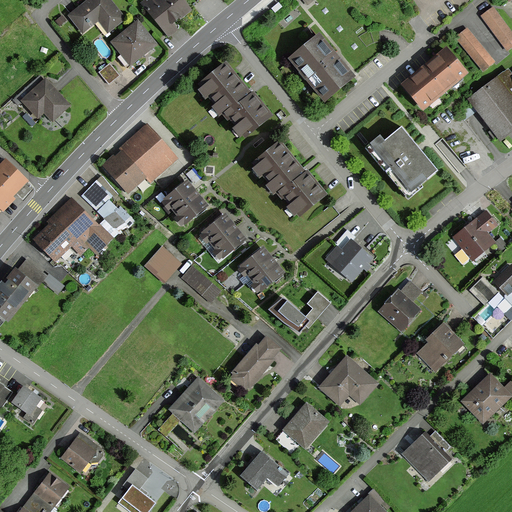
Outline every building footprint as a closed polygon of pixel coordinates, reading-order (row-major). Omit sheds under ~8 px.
[(103,15),(113,27),(123,19),(107,0),(89,0),(69,17),(82,32),(103,15)] [(145,0),(141,4),(162,29),(188,8),(181,0),(145,0)] [(279,5),(272,11),(274,13),(281,7),(279,5)] [(511,35),(492,8),(481,16),(506,51),(511,46),(511,35)] [(130,64),(153,45),(136,24),(113,43),(130,64)] [(482,71),(493,62),(466,29),(455,38),(482,71)] [(315,88),(317,90),(324,99),(350,77),(318,38),(291,60),(300,71),(304,67),(319,85),(315,88)] [(424,71),(423,71),(404,86),(421,108),(431,100),(430,98),(435,94),(436,96),(449,84),(448,83),(453,79),(454,81),(464,72),(446,51),(427,67),(428,68),(424,71)] [(109,63),(97,73),(107,84),(118,75),(109,63)] [(249,96),(225,66),(200,85),(228,119),(230,118),(245,136),(269,116),(251,95),(249,96)] [(511,76),(508,71),(471,100),(500,138),(511,128),(511,76)] [(45,82),(43,83),(38,77),(12,100),(18,106),(23,101),(37,116),(49,105),(57,115),(67,106),(45,82)] [(426,180),(437,171),(400,127),(373,151),(407,191),(424,177),(426,180)] [(492,129),(487,133),(493,140),(498,137),(492,129)] [(124,193),(144,176),(143,175),(165,155),(172,163),(177,159),(151,130),(116,161),(114,158),(102,168),(124,193)] [(305,173),(304,175),(279,144),(255,164),(282,198),(284,196),(299,214),(323,195),(305,173)] [(8,163),(0,170),(0,204),(11,193),(25,179),(8,163)] [(199,180),(191,171),(187,174),(195,184),(199,180)] [(92,208),(94,206),(98,210),(112,197),(96,181),(81,197),(92,208)] [(204,207),(199,200),(191,190),(186,183),(178,189),(176,189),(173,192),(173,193),(166,199),(184,223),(192,217),(193,217),(197,214),(197,213),(204,207)] [(88,246),(96,254),(111,239),(75,204),(35,242),(52,259),(58,254),(64,261),(71,254),(70,252),(65,247),(68,244),(79,255),(88,246)] [(113,229),(123,223),(114,214),(104,219),(113,229)] [(462,263),(464,263),(491,241),(484,233),(494,225),(485,214),(475,222),(474,221),(454,238),(463,248),(457,253),(456,256),(462,263)] [(243,240),(238,234),(229,223),(224,216),(216,223),(215,222),(211,225),(211,227),(204,233),(223,256),(230,250),(232,251),(235,248),(235,246),(243,240)] [(500,252),(506,247),(500,240),(494,245),(500,252)] [(334,245),(342,251),(331,264),(350,281),(370,258),(351,241),(346,248),(338,241),(334,245)] [(179,264),(161,248),(144,267),(163,283),(179,264)] [(249,260),(242,266),(261,290),(268,284),(270,284),(274,281),(273,279),(281,273),(275,266),(267,257),(262,250),(254,256),(253,255),(249,259),(249,260)] [(191,267),(181,279),(209,302),(218,291),(191,267)] [(511,306),(511,305),(511,267),(495,283),(506,294),(504,296),(504,298),(497,305),(504,313),(511,306)] [(0,315),(5,320),(33,285),(16,270),(4,285),(1,282),(0,282),(0,315)] [(55,280),(47,274),(44,278),(52,284),(55,280)] [(483,278),(471,289),(486,304),(498,293),(483,278)] [(398,294),(396,293),(380,311),(399,328),(416,310),(410,304),(420,293),(408,283),(398,294)] [(317,314),(328,302),(317,292),(306,304),(317,314)] [(283,324),(298,334),(305,327),(307,329),(315,318),(309,312),(305,317),(282,298),(267,310),(283,324)] [(427,340),(429,343),(418,354),(434,370),(447,358),(444,356),(459,342),(443,325),(427,340)] [(272,360),(270,359),(278,349),(266,338),(257,348),(255,346),(232,373),(249,387),(272,360)] [(375,384),(346,359),(321,388),(338,403),(348,392),(359,402),(375,384)] [(486,413),(488,415),(508,396),(489,376),(463,402),(480,419),(486,413)] [(219,401),(197,382),(172,410),(193,429),(219,401)] [(12,393),(4,387),(0,392),(0,406),(2,407),(12,393)] [(32,424),(36,418),(41,411),(33,405),(38,398),(23,387),(12,403),(27,413),(23,418),(32,424)] [(301,415),(298,413),(284,430),(299,444),(313,428),(318,433),(326,422),(309,407),(301,415)] [(424,433),(415,442),(417,444),(406,455),(423,474),(432,466),(437,471),(449,459),(443,453),(449,447),(438,435),(432,441),(424,433)] [(75,438),(61,457),(78,471),(86,460),(90,463),(97,463),(102,456),(99,448),(81,434),(77,440),(75,438)] [(285,472),(261,452),(240,476),(255,489),(267,475),(276,483),(285,472)] [(119,503),(130,511),(148,511),(155,504),(138,490),(147,479),(136,470),(124,485),(130,489),(119,503)] [(18,511),(42,511),(48,504),(51,506),(66,487),(48,473),(43,481),(34,492),(35,494),(23,509),(22,508),(18,511)] [(367,495),(368,496),(363,501),(351,511),(383,511),(378,506),(383,500),(372,489),(367,495)]
